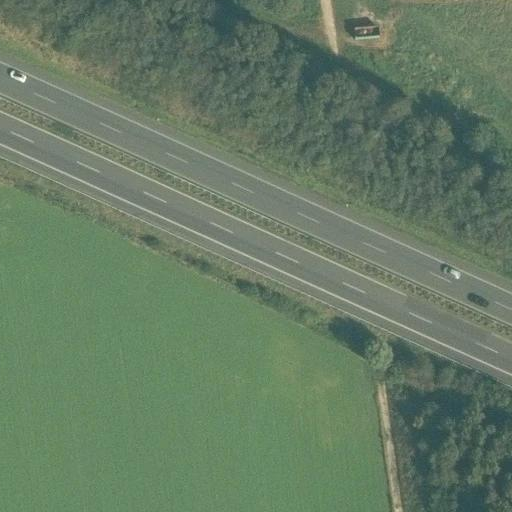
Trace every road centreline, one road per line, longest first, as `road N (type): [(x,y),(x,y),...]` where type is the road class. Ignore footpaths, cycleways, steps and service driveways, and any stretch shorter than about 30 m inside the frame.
road 1 (motorway): [(0,130),(511,363)]
road 2 (motorway): [(511,313),(0,82)]
road 3 (track): [(398,511),(381,392)]
